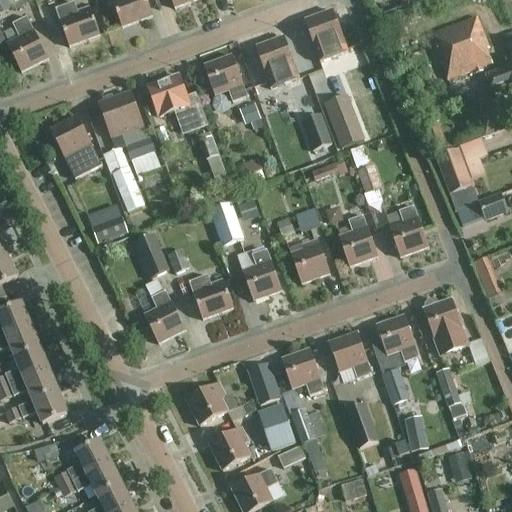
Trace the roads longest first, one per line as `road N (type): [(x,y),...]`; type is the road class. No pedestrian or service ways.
road 1 (residential): [(128,392),(458,269)]
road 2 (residential): [(0,118),(314,0)]
road 3 (residential): [(128,392),(0,139)]
road 4 (residential): [(187,511),(128,392)]
